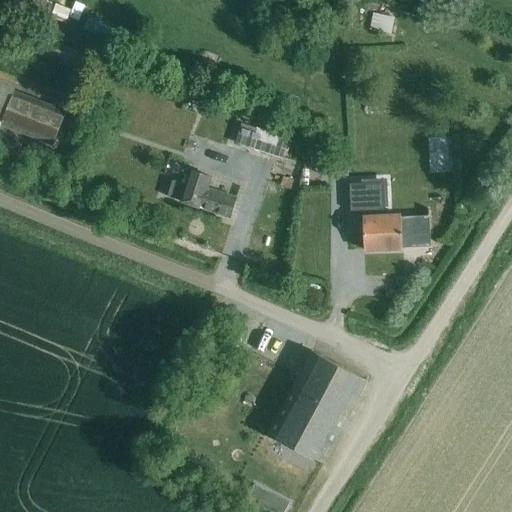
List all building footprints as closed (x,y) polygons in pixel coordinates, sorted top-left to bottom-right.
[(75,3),(69,17),(78,21),(84,7),(75,3)] [(398,29),(399,10),(375,9),(374,27),(398,29)] [(86,29),(108,35),(113,20),(90,13),(86,29)] [(33,34),(27,49),(81,70),(87,55),(33,34)] [(0,123),(1,124),(13,93),(0,87),(0,123)] [(1,124),(1,125),(53,145),(66,113),(67,112),(14,92),(13,93),(1,124)] [(257,129),(242,124),(236,144),(250,149),(257,129)] [(435,133),(435,168),(457,168),(457,133),(435,133)] [(167,199),(231,220),(237,200),(208,191),(211,179),(190,172),(185,185),(173,181),(167,199)] [(284,178),(282,186),(291,189),(293,181),(284,178)] [(383,184),(350,185),(351,211),(363,211),(364,250),(402,249),(402,248),(415,248),(414,220),(401,220),(401,216),(384,217),(383,184)] [(312,349),(267,433),(323,463),(367,379),(312,349)] [(272,494),(265,507),(274,511),(284,511),(289,503),(272,494)]
